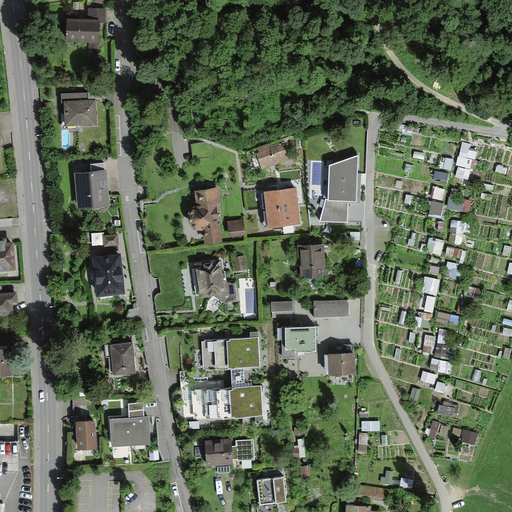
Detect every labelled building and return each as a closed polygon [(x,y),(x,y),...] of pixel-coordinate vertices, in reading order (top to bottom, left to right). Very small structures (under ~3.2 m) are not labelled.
[(88,16),(68,15),(66,38),(100,39),(100,21),(106,22),(107,7),(88,6),(88,16)] [(62,100),(65,100),(65,123),(98,122),(97,97),(106,97),(106,85),(88,85),(88,91),(62,91),(62,100)] [(476,151),(471,151),(472,143),(463,141),(456,184),(470,187),(476,151)] [(205,142),(191,145),(193,161),(212,157),(210,145),(205,142)] [(286,143),(257,154),(263,170),(292,160),(286,143)] [(359,157),(329,167),(329,200),(326,200),(319,225),(349,226),(349,205),(361,205),(362,174),(359,173),(359,157)] [(453,171),(455,159),(447,158),(446,170),(453,171)] [(107,171),(74,174),(78,211),(111,208),(107,171)] [(437,173),(437,180),(450,181),(450,173),(437,173)] [(435,199),(445,201),(447,190),(438,187),(435,199)] [(219,189),(194,192),(196,208),(195,208),(192,210),(190,213),(188,218),(189,225),(193,230),(199,232),(204,233),(204,231),(209,235),(204,236),(205,247),(223,244),(217,207),(221,207),(219,189)] [(296,190),(264,195),(269,231),(301,227),(296,190)] [(433,201),(430,216),(444,218),(446,204),(433,201)] [(243,220),(227,223),(230,239),(246,236),(243,220)] [(361,233),(350,233),(350,241),(360,241),(361,233)] [(94,235),(95,246),(105,245),(104,234),(94,235)] [(0,267),(14,267),(13,240),(6,240),(6,235),(0,235),(0,267)] [(429,253),(443,256),(446,241),(432,238),(429,253)] [(325,247),(300,248),(301,282),(326,281),(325,247)] [(122,249),(92,252),(96,293),(126,290),(122,249)] [(244,256),(233,258),(235,272),(247,269),(244,256)] [(222,259),(194,264),(200,299),(214,297),(224,304),(239,301),(234,285),(227,282),(225,272),(224,272),(222,259)] [(427,278),(424,293),(439,296),(442,281),(427,278)] [(0,292),(0,291),(0,316),(13,316),(12,291),(0,292)] [(434,329),(437,297),(422,295),(418,328),(434,329)] [(348,300),(314,301),(314,319),(349,318),(348,300)] [(294,302),(271,303),(272,313),(278,312),(293,312),(294,302)] [(140,323),(137,307),(129,308),(126,320),(135,324),(140,323)] [(315,323),(286,324),(286,345),(296,345),(296,348),(316,348),(315,323)] [(205,387),(192,388),(193,417),(263,414),(262,385),(251,385),(250,366),(260,366),(259,335),(202,338),(203,368),(224,367),(225,384),(205,385),(205,387)] [(133,338),(105,341),(107,354),(109,354),(111,372),(137,369),(133,338)] [(0,373),(12,372),(11,345),(0,345),(0,373)] [(354,349),(328,350),(329,371),(355,370),(354,349)] [(438,378),(427,373),(424,380),(435,385),(438,378)] [(85,389),(72,389),(73,413),(86,412),(85,389)] [(128,400),(129,415),(145,414),(144,400),(128,400)] [(129,415),(110,415),(112,444),(151,441),(149,414),(145,414),(129,415)] [(97,445),(96,417),(76,418),(77,446),(97,445)] [(381,422),(364,422),(364,432),(382,431),(381,422)] [(233,436),(205,437),(207,463),(233,462),(233,457),(238,457),(238,459),(255,458),(254,437),(236,438),(236,443),(233,444),(233,436)] [(0,440),(0,469),(18,470),(18,441),(0,440)] [(310,463),(300,464),(302,475),(311,474),(310,463)] [(284,474),(258,477),(261,503),(287,501),(284,474)] [(393,490),(359,484),(357,495),(391,501),(393,490)] [(372,503),(347,502),(346,511),(380,511),(380,508),(372,508),(372,503)]
